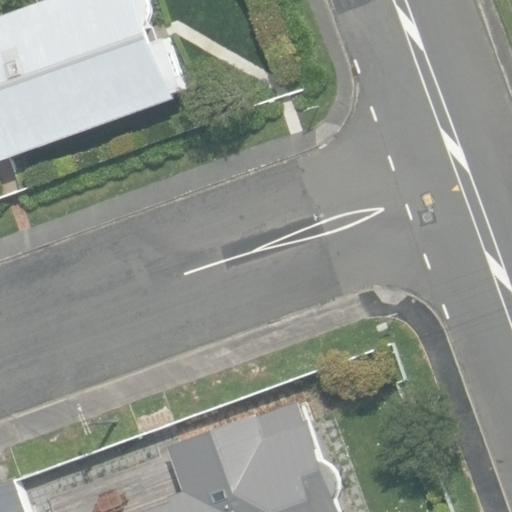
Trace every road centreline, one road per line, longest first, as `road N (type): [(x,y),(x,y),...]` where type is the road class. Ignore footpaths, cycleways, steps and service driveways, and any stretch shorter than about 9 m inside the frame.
road 1 (residential): [(458,166),(0,328)]
road 2 (residential): [(458,166),(399,0)]
road 3 (residential): [(511,317),(458,166)]
